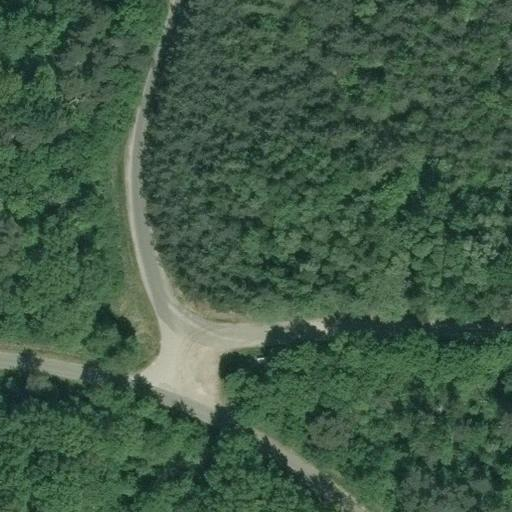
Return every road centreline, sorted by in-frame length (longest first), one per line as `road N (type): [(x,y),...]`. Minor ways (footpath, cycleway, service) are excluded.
road 1 (unclassified): [(181,406),(201,333),(164,305),(141,184),(149,123),(188,0)]
road 2 (track): [(201,333),(236,341),(381,328),(511,331)]
road 3 (unclassified): [(349,511),(315,480),(181,406)]
road 4 (residential): [(181,406),(52,369),(0,366)]
